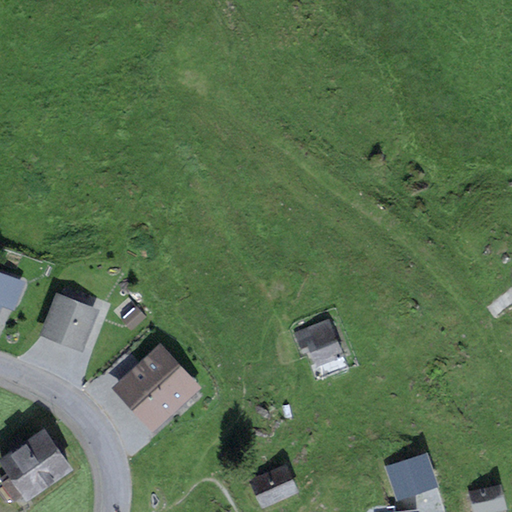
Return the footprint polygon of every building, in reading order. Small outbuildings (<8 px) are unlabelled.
[(0,277),(0,316),(3,308),(18,314),(28,288),(0,277)] [(59,304),(46,338),(82,352),(95,318),(59,304)] [(351,374),(330,326),(308,335),(329,384),(351,374)] [(121,394),(155,431),(195,394),(161,357),(121,394)] [(3,468),(29,503),(70,473),(44,438),(3,468)] [(389,476),(398,503),(436,490),(427,464),(389,476)] [(266,511),(267,511),(298,497),(286,473),(255,489),(266,511)] [(506,511),(502,492),(472,499),(474,511),(506,511)]
